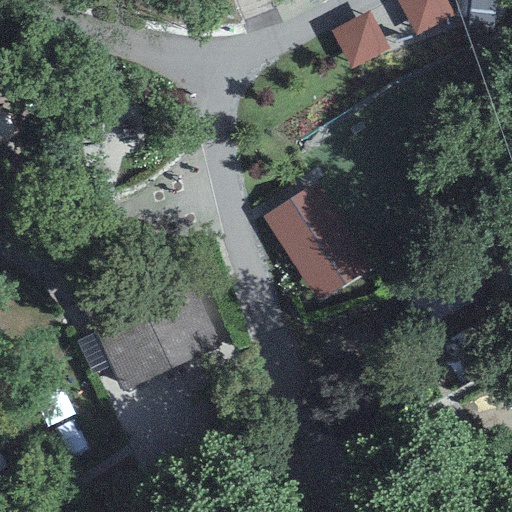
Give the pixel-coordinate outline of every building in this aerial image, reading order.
[(451,0),(408,0),(427,32),(459,14),(451,0)] [(506,0),(461,0),(458,46),(502,49),(506,0)] [(396,48),(377,12),(341,31),(360,67),(396,48)] [(322,184),(269,216),(320,300),(373,268),(322,184)] [(181,279),(85,325),(121,401),(217,355),(181,279)] [(0,448),(0,486),(15,480),(0,448)]
